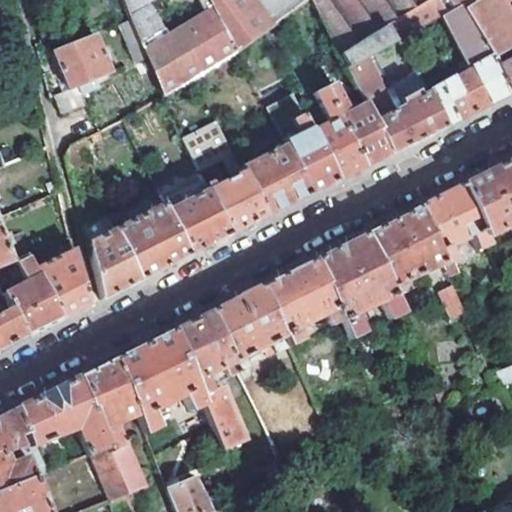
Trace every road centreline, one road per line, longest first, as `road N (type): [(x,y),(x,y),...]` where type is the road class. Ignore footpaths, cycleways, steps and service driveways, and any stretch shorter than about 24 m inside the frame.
road 1 (residential): [(511,127),(0,382)]
road 2 (track): [(17,0),(94,311)]
